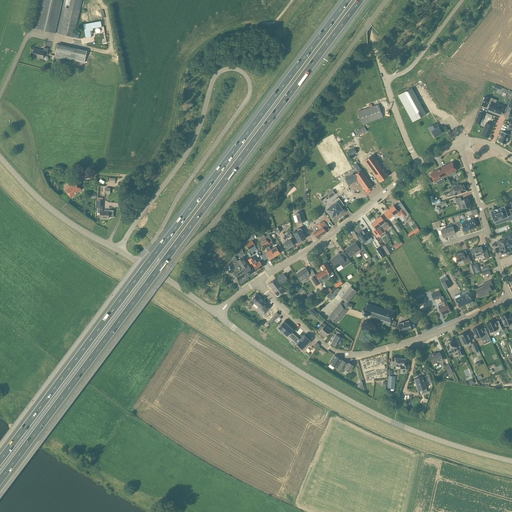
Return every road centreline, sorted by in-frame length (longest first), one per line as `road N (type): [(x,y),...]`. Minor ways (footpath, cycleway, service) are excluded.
road 1 (unclassified): [(117,250),(186,153),(217,73),(244,74),(247,98),(146,250),(0,443)]
road 2 (unclassified): [(0,493),(169,267),(386,0)]
road 3 (motorway): [(0,479),(363,0)]
road 4 (motorway): [(347,0),(0,459)]
road 5 (tertiary): [(216,314),(390,422),(511,461)]
road 6 (residential): [(417,163),(327,237),(257,280)]
road 7 (residential): [(415,340),(337,352),(257,280)]
road 8 (tertiary): [(117,250),(41,201),(0,156)]
